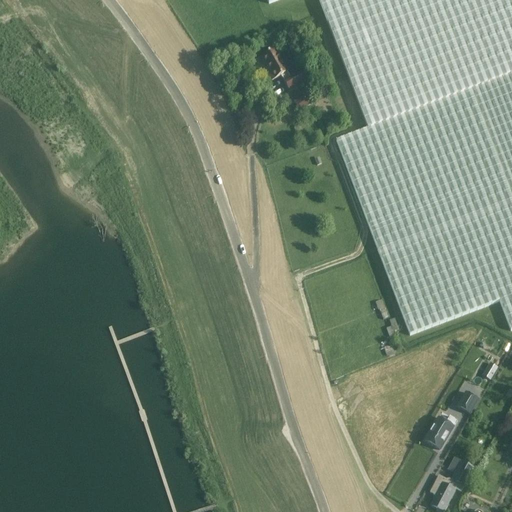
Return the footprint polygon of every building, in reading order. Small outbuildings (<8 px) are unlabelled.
[(511,0),(267,0),(269,4),(279,0),(318,0),(368,130),(336,142),(409,336),(499,302),(510,332),(511,331),(511,0)] [(287,73),(274,51),(259,60),(260,63),(263,61),(270,73),(267,75),(271,82),(281,77),(284,81),(283,82),(290,93),(306,84),(299,72),(290,78),(287,73)] [(295,103),(300,112),(311,105),(306,96),(295,103)] [(382,301),(377,303),(383,317),(387,316),(382,301)] [(466,394),(457,408),(470,415),(478,401),(466,394)] [(438,419),(425,442),(432,447),(432,446),(436,449),(440,451),(457,422),(450,417),(446,424),(438,419)] [(476,469),(483,458),(477,454),(471,466),(476,469)] [(435,497),(430,507),(440,511),(444,511),(455,491),(454,491),(454,489),(460,492),(472,469),(454,460),(448,471),(454,475),(450,483),(437,477),(432,488),(435,489),(432,496),(435,497)]
